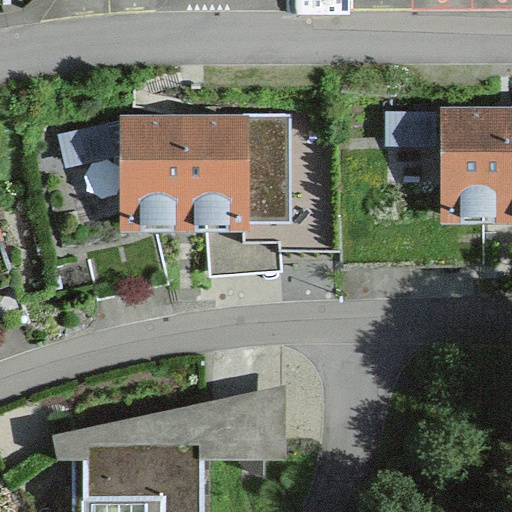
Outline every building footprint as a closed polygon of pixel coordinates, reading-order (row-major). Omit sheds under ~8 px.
[(511,210),(511,103),(444,104),(443,210),(511,210)] [(290,221),(289,113),(208,114),(209,222),(290,221)] [(209,222),(208,114),(126,115),(128,223),(209,222)] [(123,193),(123,135),(83,134),(83,193),(123,193)] [(0,229),(0,309),(26,300),(0,229)] [(201,511),(200,445),(87,446),(85,511),(201,511)]
